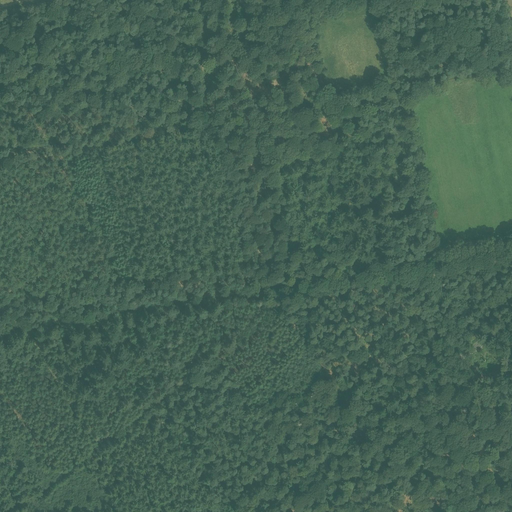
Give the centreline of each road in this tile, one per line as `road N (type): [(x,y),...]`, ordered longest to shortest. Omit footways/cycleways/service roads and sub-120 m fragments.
road 1 (track): [(0,329),(511,246)]
road 2 (secondary): [(259,511),(511,319)]
